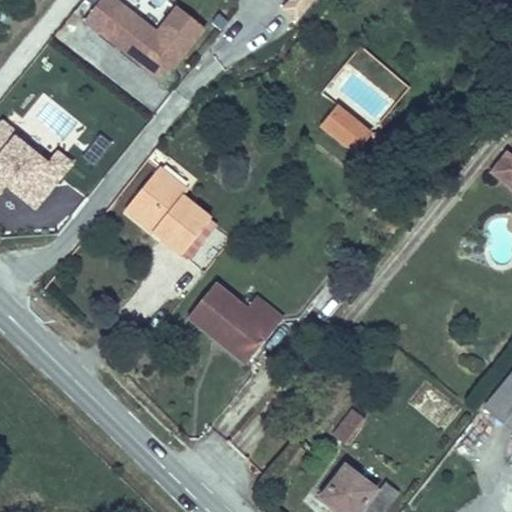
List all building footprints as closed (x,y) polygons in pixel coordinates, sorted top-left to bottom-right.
[(96,10),(104,0),(83,0),(84,0),(96,10)] [(85,24),(163,86),(206,33),(176,9),(157,33),(114,0),(104,0),(96,10),(85,24)] [(298,25),(317,0),(280,0),(288,6),(282,13),(298,25)] [(0,10),(0,40),(14,19),(0,10)] [(411,90),(361,48),(348,64),(397,106),(411,90)] [(65,151),(84,123),(40,94),(22,123),(65,151)] [(339,107),(320,129),(355,158),(374,136),(339,107)] [(36,213),(74,165),(57,151),(46,164),(14,138),(18,134),(2,121),(0,123),(0,197),(6,190),(36,213)] [(96,170),(113,143),(99,135),(82,162),(96,170)] [(511,192),(511,157),(506,153),(489,175),(511,192)] [(182,259),(183,257),(190,262),(217,228),(210,222),(212,221),(182,197),(187,191),(161,170),(129,210),(155,230),(152,235),(182,259)] [(152,235),(155,230),(129,210),(126,215),(152,235)] [(244,367),(274,331),(249,310),(218,285),(188,322),(244,367)] [(316,302),(328,314),(340,303),(329,291),(316,302)] [(258,299),(249,310),(274,331),(283,319),(258,299)] [(511,374),(482,411),(511,435),(511,374)] [(346,446),(364,422),(351,412),(333,436),(346,446)] [(318,501),(331,511),(365,511),(380,493),(345,466),(318,501)] [(388,511),(401,496),(386,485),(380,493),(365,511),(388,511)]
